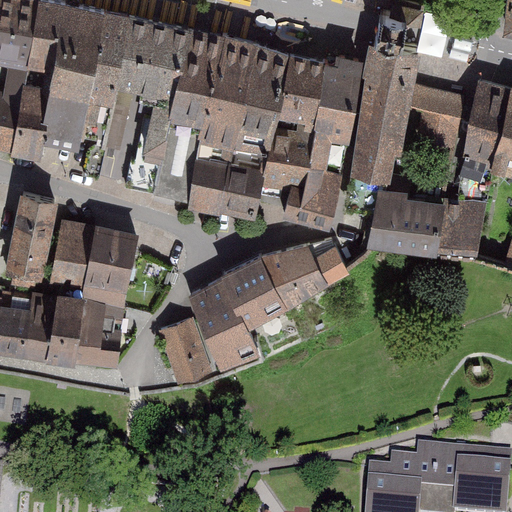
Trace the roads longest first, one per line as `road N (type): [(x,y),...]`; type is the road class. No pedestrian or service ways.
road 1 (residential): [(0,169),(186,229),(205,252),(133,371),(117,379),(0,357)]
road 2 (tertiary): [(278,0),(485,43)]
